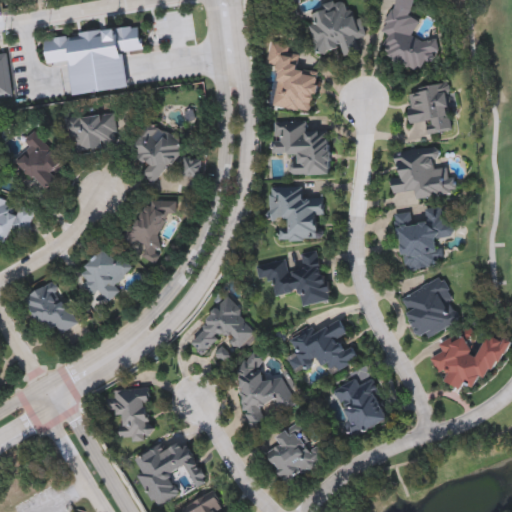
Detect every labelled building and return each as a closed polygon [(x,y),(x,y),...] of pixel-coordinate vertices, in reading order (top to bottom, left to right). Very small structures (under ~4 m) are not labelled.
[(361,57),(344,61),(341,52),(319,58),(308,16),(347,5),(352,23),(360,21),(365,39),(356,42),(361,57)] [(127,34),(122,35),(121,32),(42,44),(43,47),(33,48),(37,71),(57,67),(62,101),(116,93),(111,57),(130,55),(127,34)] [(273,110),(279,71),(268,69),(271,46),(291,49),(290,57),(299,59),(297,75),(318,78),(313,116),(273,110)] [(0,104),(13,103),(9,59),(0,60),(0,104)] [(453,134),(429,137),(428,125),(411,127),(407,93),(447,88),(453,134)] [(401,181),(398,156),(438,151),(440,171),(454,169),(457,198),(418,202),(417,195),(394,198),(392,182),(401,181)]
